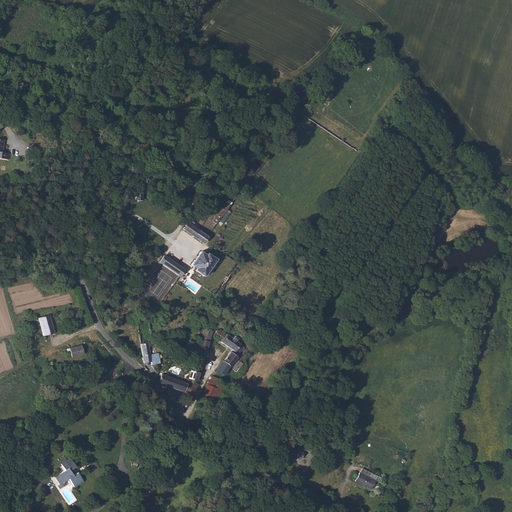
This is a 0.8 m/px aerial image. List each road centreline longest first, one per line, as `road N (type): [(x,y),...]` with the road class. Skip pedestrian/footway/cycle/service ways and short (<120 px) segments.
road 1 (tertiary): [(343,511),(230,460),(189,429),(110,341),(79,279),(0,238)]
road 2 (track): [(0,205),(116,207),(187,252)]
